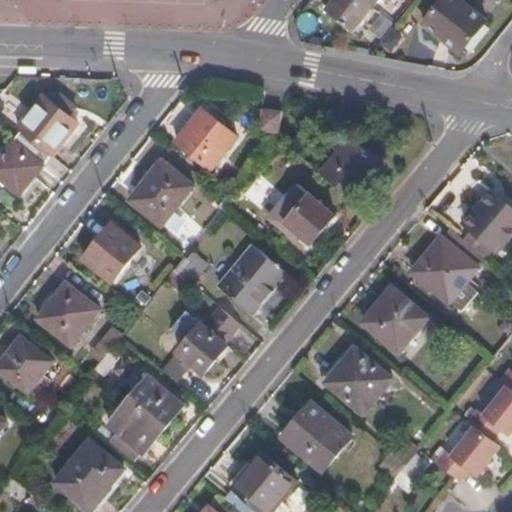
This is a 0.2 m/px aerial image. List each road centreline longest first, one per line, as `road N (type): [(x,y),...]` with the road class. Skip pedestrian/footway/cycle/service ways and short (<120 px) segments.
road 1 (residential): [(145,511),(486,104)]
road 2 (residential): [(0,295),(187,54)]
road 3 (tertiary): [(248,57),(486,104)]
road 4 (tertiary): [(0,43),(187,54)]
